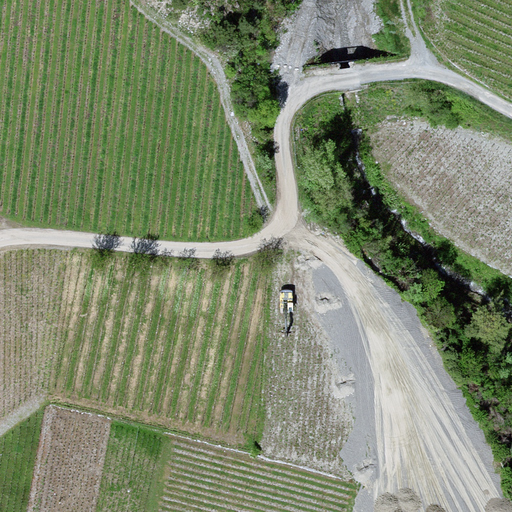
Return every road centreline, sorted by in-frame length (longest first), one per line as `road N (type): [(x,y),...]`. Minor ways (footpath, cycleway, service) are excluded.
road 1 (track): [(511,111),(463,80),(425,71),(307,86),(289,99),(281,125),(286,207),(278,229)]
road 2 (track): [(0,240),(247,252),(278,229)]
